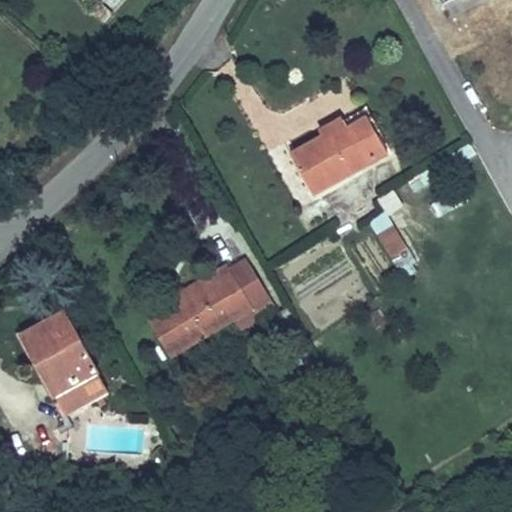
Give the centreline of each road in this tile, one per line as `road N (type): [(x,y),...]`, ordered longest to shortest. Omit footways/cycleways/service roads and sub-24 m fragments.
road 1 (tertiary): [(0,234),(87,157),(207,0)]
road 2 (residential): [(492,153),(407,0)]
